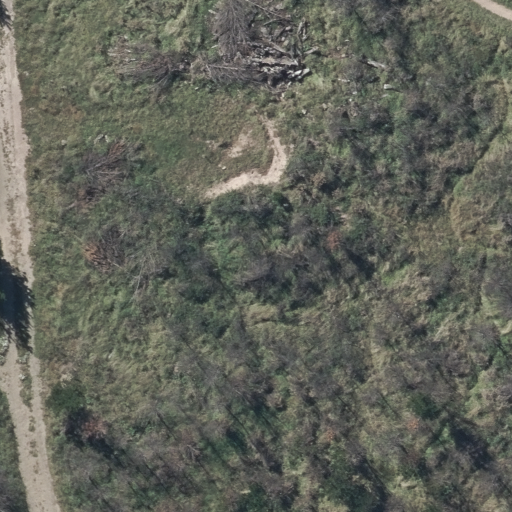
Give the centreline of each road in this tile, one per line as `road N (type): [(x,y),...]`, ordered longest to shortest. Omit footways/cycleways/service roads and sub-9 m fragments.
road 1 (track): [(0,110),(16,371)]
road 2 (track): [(16,371),(48,511)]
